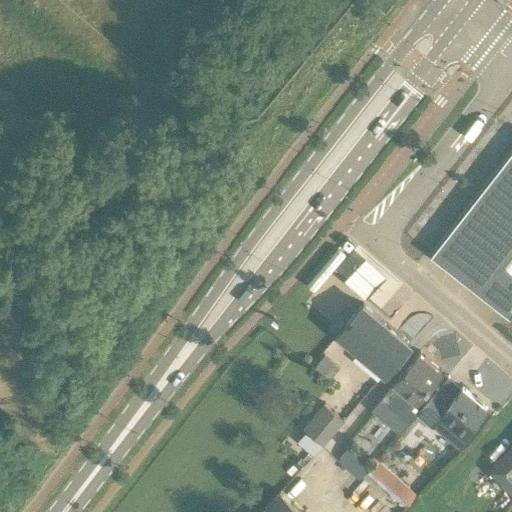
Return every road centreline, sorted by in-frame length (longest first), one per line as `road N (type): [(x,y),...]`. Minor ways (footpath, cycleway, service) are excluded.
road 1 (secondary): [(440,2),(263,225),(186,332),(153,397)]
road 2 (secondary): [(153,397),(205,345),(463,19)]
road 3 (residential): [(374,240),(511,70)]
road 4 (residential): [(374,240),(511,364)]
road 5 (secondary): [(153,397),(65,511)]
